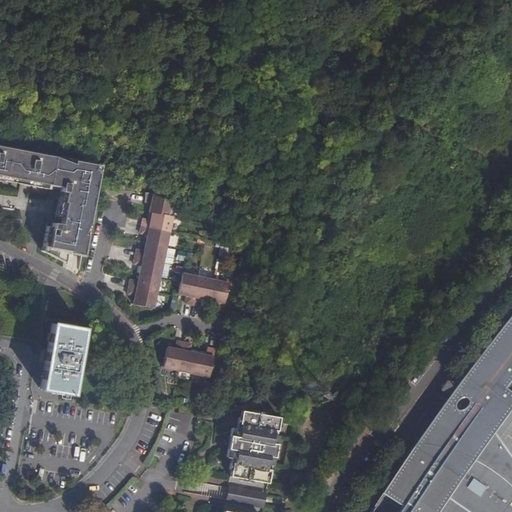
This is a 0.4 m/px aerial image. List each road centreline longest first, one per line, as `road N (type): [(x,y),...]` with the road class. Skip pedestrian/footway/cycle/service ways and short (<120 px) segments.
road 1 (residential): [(321,511),(511,265)]
road 2 (residential): [(55,505),(95,481),(139,414),(141,371),(130,336)]
road 3 (track): [(0,23),(90,20),(186,0)]
road 4 (residential): [(0,345),(16,349),(24,363),(3,509)]
